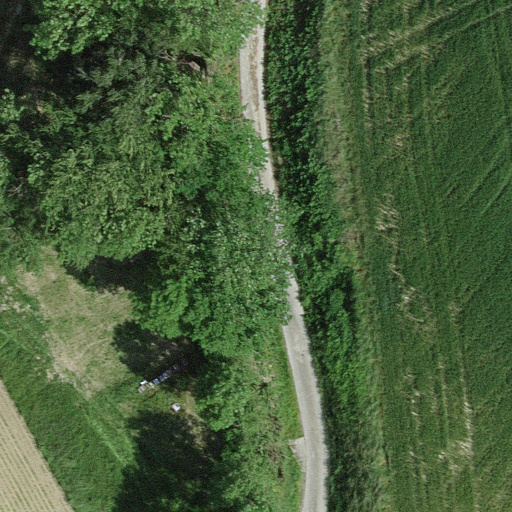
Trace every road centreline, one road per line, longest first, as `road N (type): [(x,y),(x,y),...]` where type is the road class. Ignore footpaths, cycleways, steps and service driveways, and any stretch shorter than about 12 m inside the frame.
road 1 (track): [(257,0),(250,67),(272,290),(302,439),(301,511)]
road 2 (track): [(0,313),(142,511)]
